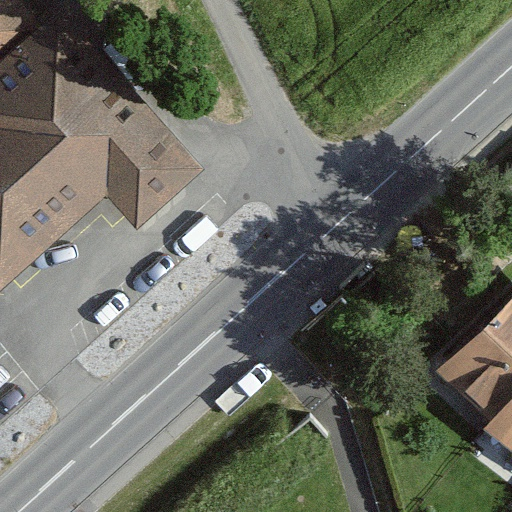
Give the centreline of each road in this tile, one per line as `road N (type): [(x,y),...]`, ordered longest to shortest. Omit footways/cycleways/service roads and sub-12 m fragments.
road 1 (secondary): [(16,511),(331,229)]
road 2 (residential): [(222,0),(331,229)]
road 3 (secondary): [(331,229),(511,65)]
